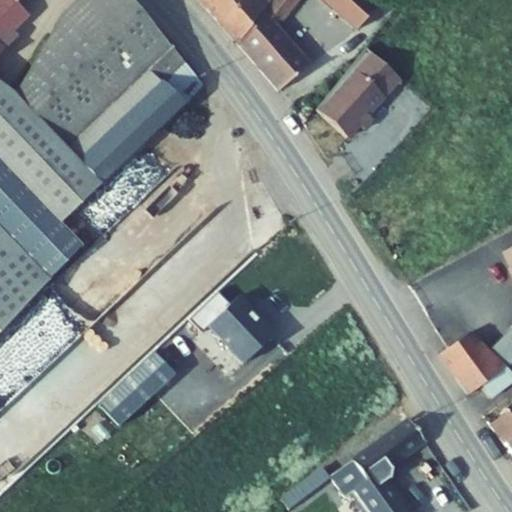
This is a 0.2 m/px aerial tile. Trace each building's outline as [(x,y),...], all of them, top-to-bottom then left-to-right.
[(0,0),(0,64),(14,50),(0,36),(0,25),(26,0),(0,0)] [(134,0),(85,0),(47,37),(24,104),(76,157),(74,160),(104,191),(204,93),(188,62),(134,0)] [(196,0),(237,48),(262,17),(247,0),(196,0)] [(375,15),(357,0),(279,0),(240,52),(277,100),(308,71),(277,34),(303,0),(309,0),(355,39),(375,15)] [(381,103),(353,78),(320,117),(328,124),(313,141),(332,159),(381,103)] [(62,232),(104,191),(74,160),(76,157),(24,104),(0,81),(0,288),(15,304),(75,245),(62,232)] [(236,309),(224,297),(195,325),(208,338),(215,331),(251,368),(280,341),(244,303),(236,309)] [(488,355),(473,340),(441,362),(470,403),(483,393),(493,404),(511,388),(511,379),(508,376),(488,355)] [(511,340),(488,355),(508,376),(511,373),(511,340)] [(177,383),(156,361),(106,410),(126,432),(177,383)] [(511,412),(507,416),(491,432),(511,462),(511,412)] [(417,427),(363,466),(372,480),(348,498),(352,504),(363,496),(368,503),(375,505),(397,490),(389,478),(433,447),(417,427)] [(363,466),(338,483),(348,498),(372,480),(363,466)]
